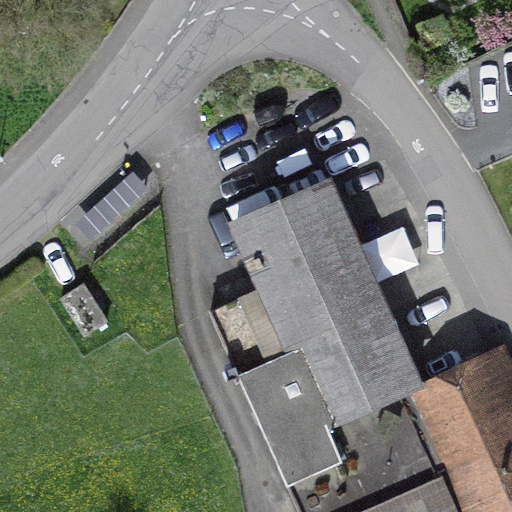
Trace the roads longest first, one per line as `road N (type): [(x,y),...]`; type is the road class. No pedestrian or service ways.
road 1 (residential): [(511,311),(469,218),(400,102),(274,0)]
road 2 (residential): [(0,230),(68,172),(198,0)]
